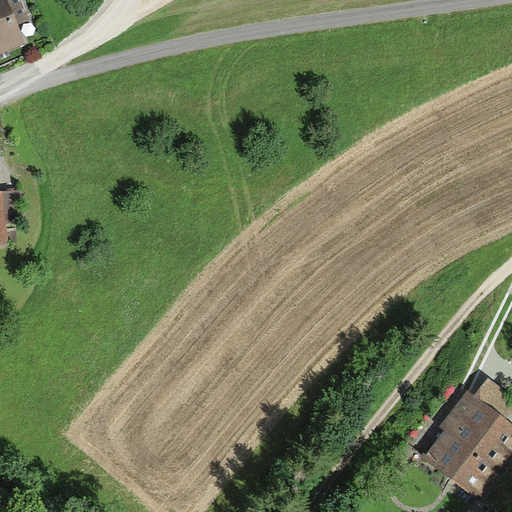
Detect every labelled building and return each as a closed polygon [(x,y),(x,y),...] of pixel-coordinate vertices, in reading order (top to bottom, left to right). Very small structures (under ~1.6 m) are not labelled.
[(6,0),(0,0),(0,56),(26,45),(18,27),(29,22),(19,0),(8,0),(6,1),(6,0)] [(0,184),(0,247),(9,246),(6,224),(2,193),(0,184)] [(21,190),(2,193),(6,224),(25,222),(21,190)] [(511,398),(489,382),(476,399),(505,420),(511,411),(511,398)] [(476,399),(468,392),(441,429),(445,432),(426,457),(424,455),(421,458),(481,503),(511,461),(511,425),(505,420),(476,399)]
